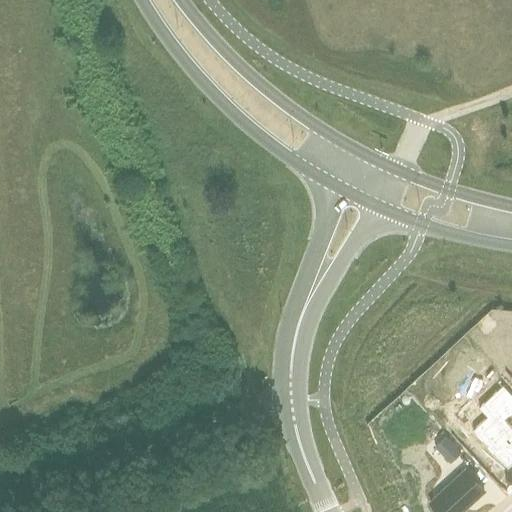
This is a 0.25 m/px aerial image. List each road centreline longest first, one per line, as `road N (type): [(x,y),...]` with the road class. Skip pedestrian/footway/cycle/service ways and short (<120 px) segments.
road 1 (unclassified): [(0,494),(248,407),(290,401)]
road 2 (primary): [(396,170),(283,104),(179,0)]
road 3 (primary): [(142,0),(217,98),(340,189)]
road 4 (unclassified): [(340,189),(288,327),(290,401)]
road 5 (unclassified): [(290,401),(311,317),(377,207)]
road 6 (track): [(511,91),(418,127),(396,170)]
road 7 (primary): [(377,207),(511,246)]
road 8 (primary): [(511,207),(396,170)]
